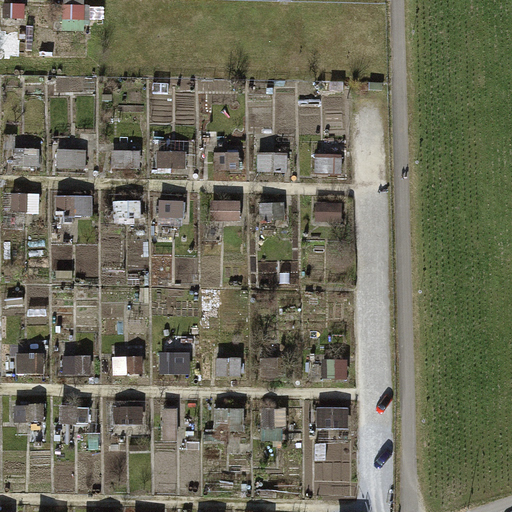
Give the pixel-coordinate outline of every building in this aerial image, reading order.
[(25,6),(3,6),(3,17),(25,17),(25,6)] [(83,8),(63,7),(63,19),(83,19),(83,8)] [(38,150),(13,150),(12,167),(39,168),(38,150)] [(86,151),(57,150),(56,169),(86,170),(86,151)] [(141,153),(111,151),(112,169),(140,170),(141,153)] [(185,153),(156,153),(156,170),(185,170),(185,153)] [(239,154),(214,154),(215,170),(239,169),(239,154)] [(288,155),(257,154),(258,172),(288,174),(288,155)] [(343,159),(315,157),(315,174),(342,174),(343,159)] [(39,195),(11,194),(11,213),(26,213),(27,214),(39,215),(39,195)] [(93,197),(55,197),(55,218),(93,218),(93,197)] [(240,202),(210,201),(210,223),(240,223),(240,202)] [(140,202),(112,202),(114,220),(127,219),(141,219),(140,202)] [(183,203),(159,202),(159,219),(183,219),(183,203)] [(284,203),(259,205),(260,222),(285,221),(284,203)] [(342,204),(316,203),(315,223),(342,224),(342,204)] [(43,355),(16,355),(16,375),(44,376),(43,355)] [(173,355),(161,356),(161,375),(175,375),(175,373),(189,374),(188,357),(176,357),(176,355),(173,355)] [(90,357),(63,358),(63,376),(91,376),(90,357)] [(142,358),(112,358),(113,376),(142,375),(142,358)] [(241,359),(216,359),(216,368),(216,378),(241,378),(241,359)] [(287,377),(286,359),(260,359),(260,378),(287,377)] [(348,361),(322,360),(322,380),(348,381),(348,361)] [(44,405),(14,407),(14,424),(44,422),(44,405)] [(88,409),(60,407),(59,425),(88,426),(88,418),(88,409)] [(143,409),(113,408),(113,426),(143,425),(143,409)] [(245,410),(214,409),(214,432),(244,433),(245,410)] [(348,409),(317,409),(317,430),(349,430),(348,409)] [(177,410),(161,410),(162,441),(178,441),(177,410)] [(287,429),(287,410),(261,410),(262,430),(287,429)]
